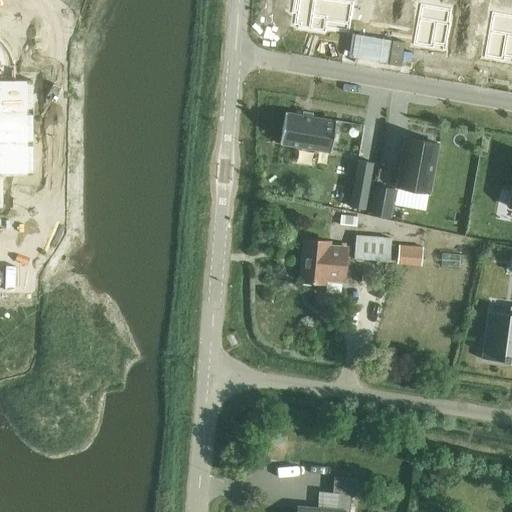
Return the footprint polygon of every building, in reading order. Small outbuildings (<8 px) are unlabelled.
[(292,0),(290,11),(295,12),(292,23),(296,23),(296,27),(323,31),(323,28),(336,31),(341,0),(292,0)] [(419,5),(411,44),(441,50),(446,23),(444,22),(447,10),(419,5)] [(511,22),(490,18),(483,57),(511,62),(511,22)] [(0,88),(0,217),(17,218),(17,188),(47,187),(51,90),(0,88)] [(284,112),(279,144),(330,152),(335,121),(284,112)] [(405,138),(396,187),(428,193),(436,144),(405,138)] [(357,159),(348,206),(364,210),(372,163),(357,159)] [(353,258),(388,261),(390,239),(354,236),(353,258)] [(325,280),(343,282),(346,248),(328,246),(328,242),(303,240),(299,281),(325,283),(325,280)] [(396,262),(420,264),(422,246),(398,244),(396,262)] [(486,311),(482,343),(493,345),(491,360),(511,362),(511,306),(509,306),(508,314),(486,311)] [(348,511),(350,493),(355,494),(357,478),(334,476),(332,492),(339,492),(337,511),(297,508),(296,511),(348,511)]
